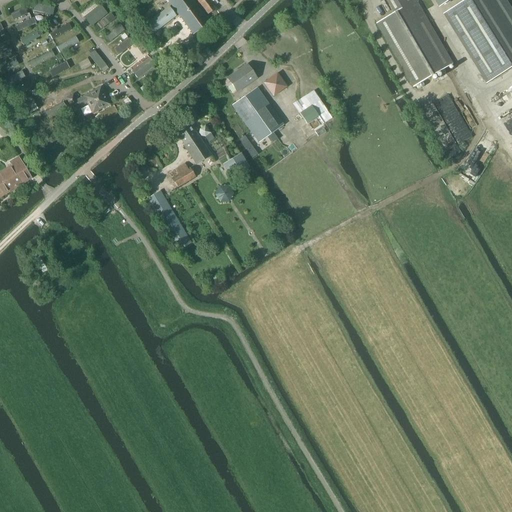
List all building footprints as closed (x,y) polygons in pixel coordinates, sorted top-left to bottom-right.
[(166,0),(192,34),(208,23),(191,0),(166,0)] [(196,0),(207,14),(214,9),(207,0),(196,0)] [(414,86),(452,64),(453,64),(415,0),(387,0),(394,12),(377,23),(414,86)] [(467,0),(457,7),(444,15),(487,83),(511,67),(511,9),(506,0),(467,0)] [(151,35),(175,16),(168,7),(144,25),(151,35)] [(88,59),(78,64),(81,69),(90,65),(88,59)] [(247,65),(228,79),(237,92),(256,78),(247,65)] [(277,74),(264,83),(273,97),(287,87),(277,74)] [(73,95),(66,99),(72,111),(81,106),(86,104),(91,114),(109,105),(100,87),(83,96),(76,100),(73,95)] [(257,142),(282,126),(256,89),(232,106),(257,142)] [(127,98),(123,101),(127,106),(131,103),(127,98)] [(311,106),(299,114),(306,124),(318,116),(311,106)] [(326,111),(318,116),(323,124),(331,118),(326,111)] [(196,165),(210,155),(195,132),(196,131),(191,122),(175,132),(184,145),(183,146),(196,165)] [(200,129),(199,133),(201,136),(205,137),(210,133),(205,126),(200,129)] [(240,139),(239,140),(252,157),(256,154),(244,137),(240,139)] [(230,179),(248,168),(240,154),(222,165),(230,179)] [(0,196),(30,177),(18,158),(10,163),(13,166),(0,173),(0,196)] [(187,170),(184,165),(169,173),(177,188),(194,178),(189,168),(187,170)] [(176,251),(190,243),(160,192),(147,199),(176,251)]
